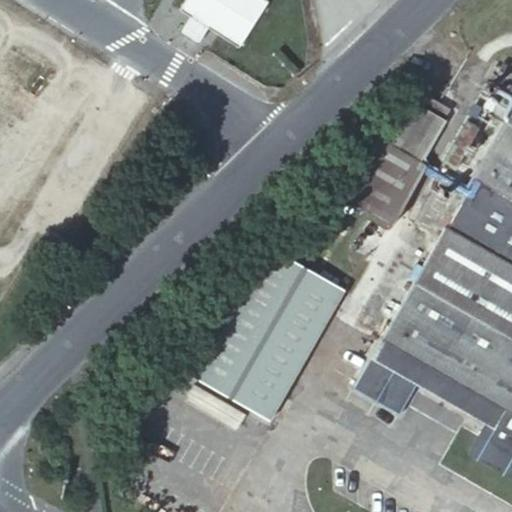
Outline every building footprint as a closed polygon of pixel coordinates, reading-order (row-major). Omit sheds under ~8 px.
[(204,28),(225,50),(249,27),(237,17),(249,6),(243,0),(186,0),(181,5),(190,13),(177,24),(192,38),(204,28)] [(418,91),(410,106),(440,123),(448,109),(418,91)] [(511,104),(479,163),(464,189),(352,385),(398,412),(414,386),(426,362),(495,403),(482,425),(466,452),(511,477),(511,104)] [(410,106),(388,145),(418,163),(440,123),(410,106)] [(418,163),(388,145),(375,138),(338,202),(388,231),(425,166),(418,163)] [(433,172),(464,189),(479,163),(447,146),(433,172)] [(188,376),(267,422),(341,292),(264,247),(188,376)] [(426,362),(414,386),(482,425),(495,403),(426,362)]
